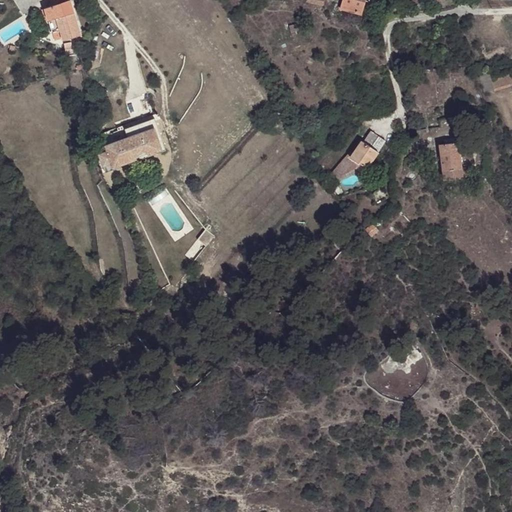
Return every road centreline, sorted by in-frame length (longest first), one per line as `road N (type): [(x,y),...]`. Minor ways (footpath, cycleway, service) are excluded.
road 1 (track): [(384,128),(400,115),(390,24),(511,12)]
road 2 (track): [(166,158),(174,137),(164,86),(98,0)]
